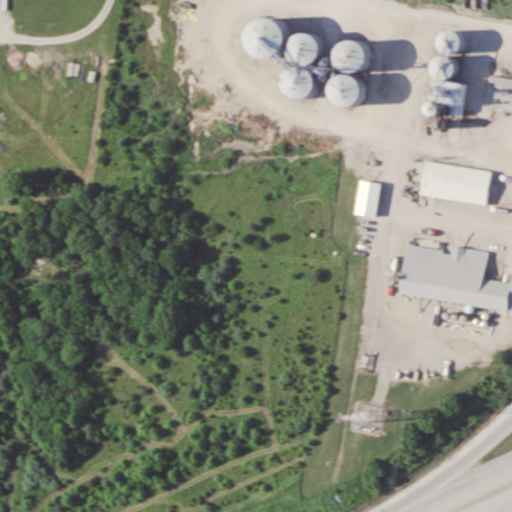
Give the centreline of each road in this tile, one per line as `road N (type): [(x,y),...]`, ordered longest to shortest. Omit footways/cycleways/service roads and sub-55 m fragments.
road 1 (trunk): [(511,420),(391,511)]
road 2 (residential): [(14,33),(68,43),(103,28),(112,0)]
